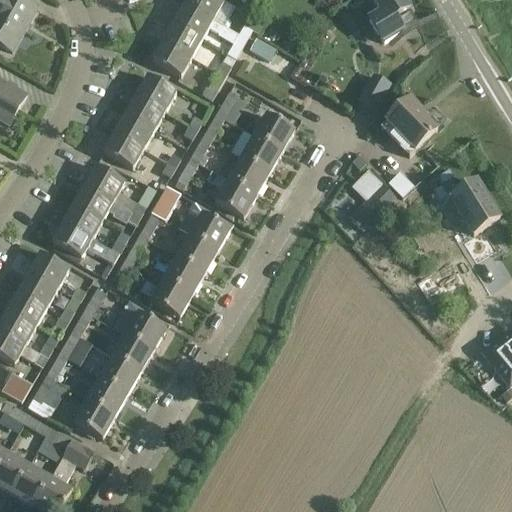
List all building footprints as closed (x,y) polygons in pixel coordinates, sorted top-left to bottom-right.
[(0,0),(0,48),(12,55),(37,12),(16,0),(0,0)] [(189,0),(185,7),(224,30),(235,11),(225,5),(216,0),(189,0)] [(380,15),(369,23),(383,46),(403,34),(395,21),(410,12),(402,0),(370,0),(371,0),(380,15)] [(224,30),(185,7),(174,26),(203,43),(210,32),(219,37),(218,39),(233,47),(227,57),(237,62),(247,43),(239,38),(224,30)] [(174,26),(163,45),(192,62),(203,43),(174,26)] [(244,29),(239,38),(247,43),(252,34),(244,29)] [(270,64),(276,53),(256,42),(250,53),(270,64)] [(181,81),(192,62),(163,45),(152,64),(181,81)] [(226,80),(237,62),(227,57),(217,75),(226,80)] [(212,104),(226,80),(217,75),(208,91),(206,90),(202,98),(212,104)] [(377,110),(393,83),(382,76),(366,104),(377,110)] [(137,99),(165,116),(176,97),(148,80),(137,99)] [(0,122),(9,128),(26,98),(0,82),(0,122)] [(247,106),(237,101),(232,98),(229,96),(216,119),(224,123),(233,129),(247,106)] [(155,135),(165,116),(137,99),(126,118),(155,135)] [(382,133),(387,127),(414,153),(408,159),(409,160),(437,131),(419,113),(421,111),(411,101),(381,132),(382,133)] [(115,137),(144,154),(155,135),(126,118),(115,137)] [(212,145),(224,123),(216,119),(203,140),(212,145)] [(267,119),(254,141),(282,157),(295,135),(267,119)] [(189,129),(198,134),(203,126),(194,120),(189,129)] [(192,144),(198,134),(189,129),(183,139),(192,144)] [(133,173),(144,154),(115,137),(104,156),(133,173)] [(198,169),(212,145),(203,140),(189,164),(198,169)] [(269,179),(282,157),(254,141),(241,163),(269,179)] [(176,172),(181,163),(172,158),(167,167),(176,172)] [(366,168),(358,160),(351,166),(359,174),(366,168)] [(255,203),(269,179),(241,163),(228,185),(227,187),(255,203)] [(183,194),(198,169),(189,164),(175,189),(183,194)] [(162,176),(170,182),(176,172),(167,167),(162,176)] [(85,189),(114,205),(125,186),(96,170),(85,189)] [(243,223),(255,203),(227,187),(228,185),(212,175),(206,183),(223,193),(215,207),(243,223)] [(366,204),(350,221),(363,234),(395,201),(368,175),(352,190),(366,204)] [(395,191),(395,196),(403,204),(413,192),(406,186),(400,185),(395,191)] [(450,202),(473,239),(500,222),(477,185),(450,202)] [(74,208),(103,224),(114,205),(85,189),(74,208)] [(165,189),(151,216),(165,224),(180,197),(165,189)] [(137,207),(132,216),(141,222),(146,212),(156,195),(155,194),(148,190),(137,207)] [(63,228),(92,243),(103,224),(74,208),(63,228)] [(121,211),(118,217),(119,222),(127,226),(127,225),(135,230),(136,230),(141,222),(132,216),(121,211)] [(189,241),(217,257),(231,234),(202,218),(189,241)] [(151,219),(139,239),(148,244),(162,252),(169,240),(154,232),(159,224),(151,219)] [(63,228),(52,246),(81,262),(86,253),(110,266),(102,280),(106,282),(119,258),(92,243),(63,228)] [(139,239),(126,262),(135,267),(148,244),(139,239)] [(205,278),(217,257),(189,241),(177,262),(205,278)] [(112,251),(120,256),(125,249),(116,244),(112,251)] [(58,293),(69,274),(40,257),(29,276),(58,293)] [(122,289),(135,267),(126,262),(113,284),(122,289)] [(205,278),(177,262),(164,284),(192,300),(205,278)] [(19,295),(48,312),(58,293),(29,276),(19,295)] [(192,300),(164,284),(151,306),(180,322),(192,300)] [(72,301),(80,306),(86,297),(77,292),(72,301)] [(92,320),(105,297),(97,293),(84,315),(92,320)] [(8,314),(37,330),(48,312),(19,295),(8,314)] [(66,310),(61,319),(70,324),(75,315),(66,310)] [(0,327),(0,334),(26,350),(37,330),(8,314),(0,327)] [(84,315),(71,338),(79,343),(92,320),(84,315)] [(138,317),(125,339),(153,356),(166,333),(138,317)] [(64,334),(70,324),(61,319),(55,329),(64,334)] [(0,360),(15,369),(20,359),(42,372),(48,362),(39,357),(26,350),(0,334),(0,360)] [(67,363),(80,370),(87,357),(75,350),(79,343),(71,338),(58,359),(66,364),(67,363)] [(112,362),(140,378),(153,356),(125,339),(112,362)] [(511,350),(503,339),(480,357),(510,391),(511,388),(511,350)] [(44,348),(39,357),(48,362),(53,353),(44,348)] [(58,359),(46,380),(54,385),(66,364),(58,359)] [(99,383),(128,400),(140,378),(112,362),(99,383)] [(1,395),(21,406),(32,388),(11,376),(1,395)] [(46,380),(28,411),(48,424),(54,413),(42,405),(54,385),(46,380)] [(115,421),(128,400),(99,383),(87,404),(115,421)] [(506,406),(508,404),(511,401),(511,395),(510,393),(503,398),(501,400),(506,406)] [(74,427),(102,443),(115,421),(87,404),(74,427)] [(1,415),(23,428),(28,419),(6,406),(1,415)] [(28,419),(23,428),(45,440),(50,432),(28,419)] [(45,440),(68,453),(73,445),(50,432),(45,440)] [(85,473),(94,457),(73,445),(68,453),(51,483),(34,511),(36,511),(62,511),(73,495),(63,490),(76,468),(85,473)] [(6,457),(0,467),(0,491),(12,498),(28,470),(6,457)] [(12,498),(34,511),(51,483),(28,470),(12,498)]
